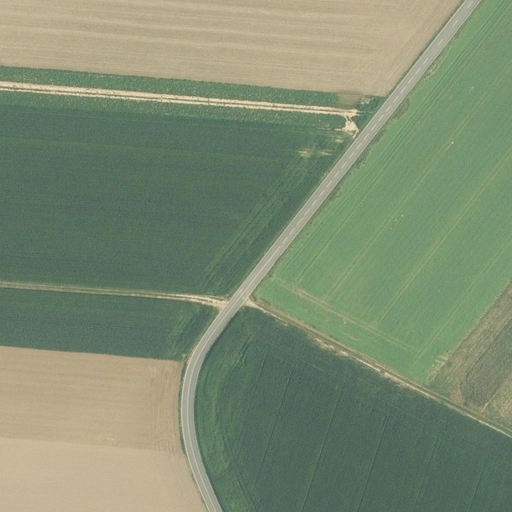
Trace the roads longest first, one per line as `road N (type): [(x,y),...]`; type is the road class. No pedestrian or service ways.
road 1 (unclassified): [(215,511),(187,430),(197,358),(472,0)]
road 2 (track): [(511,440),(250,305),(0,286)]
